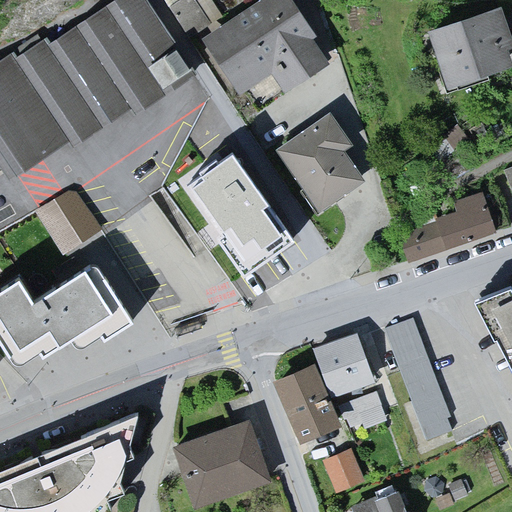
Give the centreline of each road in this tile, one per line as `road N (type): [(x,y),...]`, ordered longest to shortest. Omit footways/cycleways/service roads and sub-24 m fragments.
road 1 (residential): [(350,303),(154,0)]
road 2 (residential): [(0,431),(179,362)]
road 3 (residential): [(310,511),(247,339)]
road 4 (residential): [(350,303),(511,252)]
road 5 (residential): [(179,362),(140,511)]
